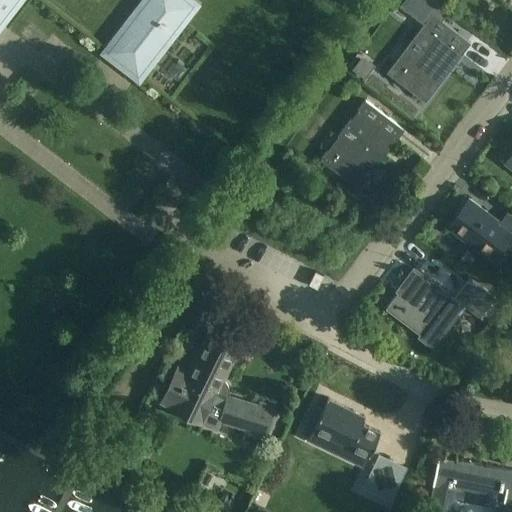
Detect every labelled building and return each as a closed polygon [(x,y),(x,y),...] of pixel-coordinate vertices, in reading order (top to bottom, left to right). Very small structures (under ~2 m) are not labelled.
[(0,0),(0,21),(16,0),(0,0)] [(179,23),(193,5),(186,0),(147,0),(107,52),(138,76),(179,23)] [(425,102),(470,42),(431,13),(386,72),(425,102)] [(364,57),(356,67),(366,74),(374,64),(364,57)] [(358,189),(404,129),(365,99),(320,159),(358,189)] [(511,150),(503,162),(511,168),(511,150)] [(501,222),(470,198),(449,225),(493,259),(511,233),(511,213),(509,211),(501,222)] [(397,292),(385,308),(419,333),(417,336),(420,338),(422,334),(433,343),(462,304),(481,319),(482,318),(480,316),(496,296),(469,276),(454,296),(415,267),(399,289),(397,287),(395,290),(397,292)] [(310,269),(301,286),(310,289),(319,273),(310,269)] [(231,323),(228,331),(241,337),(244,329),(231,323)] [(221,378),(234,347),(209,335),(190,374),(178,368),(163,402),(164,402),(165,400),(176,405),(175,407),(202,420),(208,409),(222,412),(220,420),(266,433),(274,405),(261,401),(260,405),(229,396),(230,392),(229,391),(229,387),(228,384),(224,380),(221,378)] [(315,405),(304,427),(310,431),(307,438),(363,465),(368,454),(369,454),(380,431),(362,422),(365,415),(329,397),(323,409),(315,405)] [(121,439),(109,461),(127,470),(138,447),(121,439)] [(511,511),(511,470),(438,455),(428,508),(447,511),(450,511),(456,489),(464,491),(462,500),(494,506),(493,511),(511,511)] [(368,475),(363,486),(376,492),(390,499),(395,488),(368,475)] [(248,511),(267,511),(272,503),(257,495),(248,511)]
